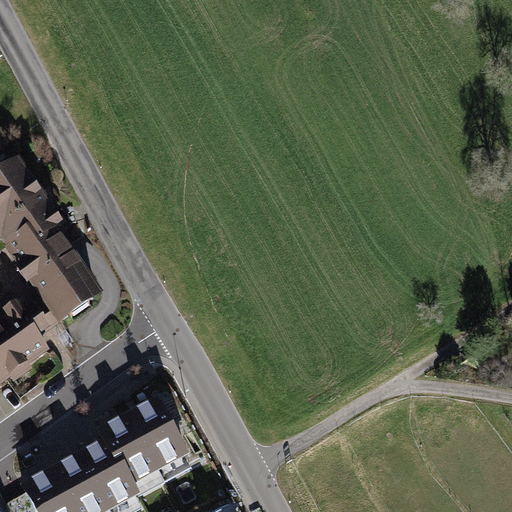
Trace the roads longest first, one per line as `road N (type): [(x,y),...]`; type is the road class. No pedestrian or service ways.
road 1 (tertiary): [(0,16),(169,324)]
road 2 (track): [(251,470),(511,310)]
road 3 (tertiary): [(169,324),(274,511)]
road 4 (residential): [(169,324),(0,437)]
